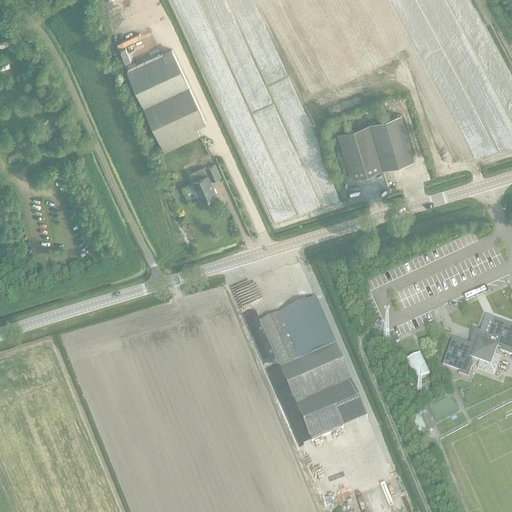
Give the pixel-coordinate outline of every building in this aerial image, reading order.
[(195,127),(205,122),(172,49),(126,70),(164,151),(199,135),(195,127)] [(337,132),(351,179),(414,160),(400,114),(337,132)] [(193,181),(192,181),(201,201),(216,195),(209,180),(220,176),(214,164),(206,167),(206,166),(189,174),(193,181)] [(255,313),(243,319),(263,366),(275,360),(279,369),(267,374),(299,447),(311,442),(367,417),(315,298),(259,323),(255,313)] [(452,338),(442,363),(458,370),(458,372),(467,376),(473,362),(469,360),(470,357),(479,360),(489,364),(496,348),(497,345),(500,347),(499,349),(499,350),(502,351),(511,355),(511,358),(511,325),(493,319),(485,316),(483,322),(479,333),(473,331),(468,344),(452,338)] [(420,353),(405,360),(415,380),(429,373),(420,353)]
